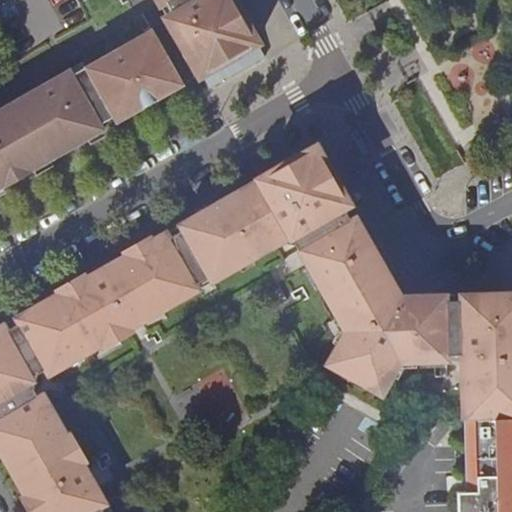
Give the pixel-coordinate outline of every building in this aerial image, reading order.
[(157,0),(161,6),(169,2),(175,13),(167,18),(200,77),(203,75),(216,68),(225,63),(258,43),(233,0),(157,0)] [(169,2),(161,6),(167,18),(175,13),(169,2)] [(0,190),(14,183),(6,168),(16,162),(25,177),(80,146),(70,130),(80,124),(89,140),(106,131),(102,124),(115,118),(118,125),(157,102),(185,86),(152,31),(74,75),(70,70),(17,100),(20,105),(0,116),(0,190)] [(216,68),(203,75),(212,90),(266,58),(258,43),(225,63),(216,68)] [(17,100),(0,110),(0,116),(20,105),(17,100)] [(89,140),(80,124),(70,130),(80,146),(89,140)] [(278,219),(291,240),(344,333),(326,367),(342,375),(345,370),(369,383),(366,389),(382,396),(400,364),(447,362),(447,357),(447,338),(440,333),(440,322),(446,317),(446,302),(446,297),(412,298),(412,310),(392,310),(384,295),(397,289),(357,218),(349,223),(343,212),(351,208),(318,150),(258,181),(268,199),(274,200),(281,210),(278,219)] [(25,177),(16,162),(6,168),(14,183),(25,177)] [(253,184),(246,188),(255,205),(253,213),(259,223),(267,225),(278,247),(291,240),(278,219),(281,210),(274,200),(268,199),(258,181),(253,184)] [(2,324),(0,325),(0,411),(4,418),(0,420),(0,454),(4,462),(9,459),(19,478),(15,481),(25,499),(41,489),(49,501),(37,509),(38,511),(100,511),(100,510),(105,507),(51,410),(45,412),(38,399),(32,401),(24,388),(29,373),(42,366),(45,371),(58,364),(62,369),(80,359),(76,353),(94,343),(98,349),(199,292),(195,287),(209,280),(211,285),(278,247),(267,225),(259,223),(253,213),(255,205),(246,188),(222,200),(177,226),(181,233),(168,240),(165,233),(109,264),(119,282),(108,288),(98,270),(80,280),(14,318),(17,323),(24,336),(11,343),(5,330),(2,324)] [(168,240),(181,233),(177,226),(165,233),(168,240)] [(195,287),(199,292),(211,285),(209,280),(195,287)] [(412,310),(412,298),(402,297),(397,289),(384,295),(392,310),(412,310)] [(460,297),(460,303),(461,319),(466,322),(466,332),(461,339),(461,358),(462,421),(464,421),(511,419),(511,304),(504,297),(460,297)] [(460,303),(446,302),(446,317),(440,322),(440,333),(447,338),(447,357),(461,358),(461,339),(466,332),(466,322),(461,319),(460,303)] [(5,330),(11,343),(24,336),(17,323),(5,330)] [(76,353),(80,359),(98,349),(94,343),(76,353)] [(32,401),(38,399),(33,390),(38,376),(45,371),(42,366),(29,373),(24,388),(32,401)] [(345,370),(342,375),(366,389),(369,383),(345,370)] [(511,511),(511,419),(464,421),(466,494),(455,494),(455,511),(511,511)] [(9,459),(4,462),(15,481),(19,478),(9,459)] [(41,489),(25,499),(32,511),(38,511),(37,509),(49,501),(41,489)]
